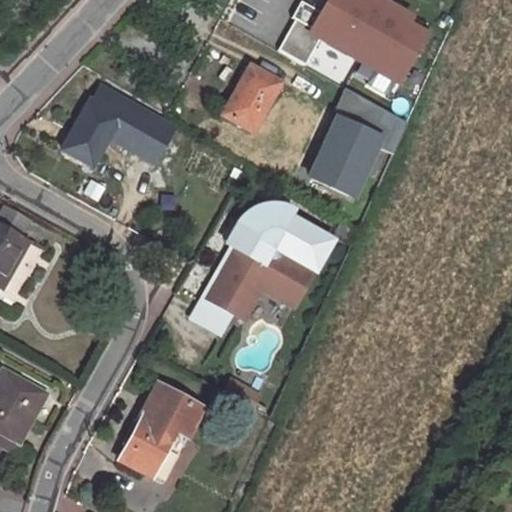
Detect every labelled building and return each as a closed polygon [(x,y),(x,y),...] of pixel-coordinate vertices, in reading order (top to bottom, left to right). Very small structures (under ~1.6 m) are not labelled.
[(286,21),(297,0),(259,0),(256,5),(286,21)] [(394,85),(417,33),(402,27),(408,13),(379,0),(314,0),(302,27),(288,21),(273,53),(299,64),(306,47),(394,85)] [(418,50),(435,60),(441,45),(434,41),(432,44),(424,40),(418,50)] [(251,70),(277,85),(284,73),(257,59),(251,70)] [(251,134),(278,85),(277,85),(251,70),(249,69),(222,118),(251,134)] [(338,90),(295,181),(344,204),(372,147),(387,154),(403,121),(338,90)] [(97,108),(116,118),(125,101),(105,92),(97,108)] [(92,168),(119,120),(116,118),(97,108),(87,103),(60,152),(92,168)] [(0,216),(0,293),(0,294),(29,243),(19,237),(27,223),(4,210),(0,216)] [(210,277),(188,319),(220,337),(224,330),(235,309),(242,295),(210,277)] [(235,309),(224,330),(238,337),(248,317),(235,309)] [(294,323),(288,334),(296,338),(301,327),(294,323)] [(0,374),(0,434),(17,443),(43,394),(1,373),(0,374)] [(156,388),(117,463),(160,486),(200,410),(156,388)]
